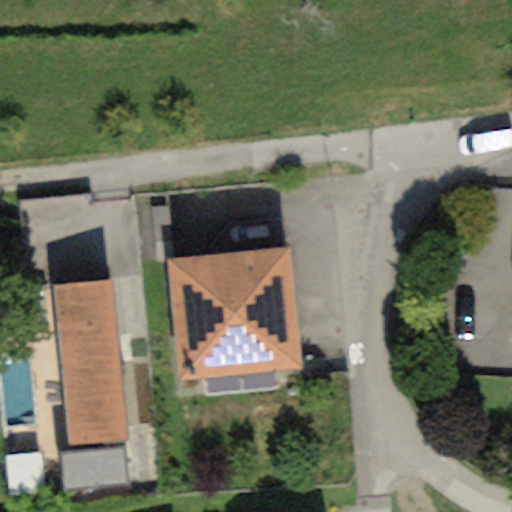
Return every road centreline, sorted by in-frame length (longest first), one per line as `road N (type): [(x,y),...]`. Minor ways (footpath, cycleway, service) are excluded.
road 1 (track): [(511,126),(0,183)]
road 2 (residential): [(511,134),(459,150),(395,189),(363,250),(350,406)]
road 3 (residential): [(350,406),(408,483),(469,511)]
